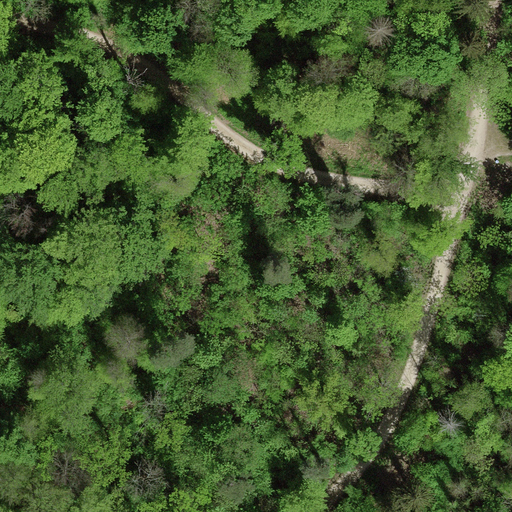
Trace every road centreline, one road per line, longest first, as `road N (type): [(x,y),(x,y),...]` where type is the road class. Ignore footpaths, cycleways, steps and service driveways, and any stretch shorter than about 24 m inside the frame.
road 1 (track): [(312,511),(352,479),(400,405),(479,119),(495,0)]
road 2 (track): [(0,18),(103,41),(296,178),(456,197)]
